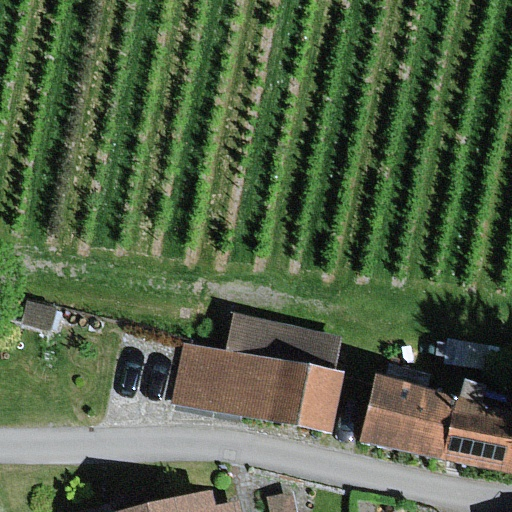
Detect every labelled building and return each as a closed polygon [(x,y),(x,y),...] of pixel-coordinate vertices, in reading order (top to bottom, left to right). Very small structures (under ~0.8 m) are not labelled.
[(230,314),(222,352),(331,376),(339,338),(230,314)] [(222,352),(182,345),(170,404),(327,436),(339,377),(331,376),(222,352)] [(450,402),(370,380),(354,445),(511,479),(511,406),(481,399),(484,386),(456,378),(450,402)] [(291,511),(289,494),(264,498),(266,511),(291,511)] [(208,495),(140,511),(234,511),(232,501),(211,506),(208,495)]
